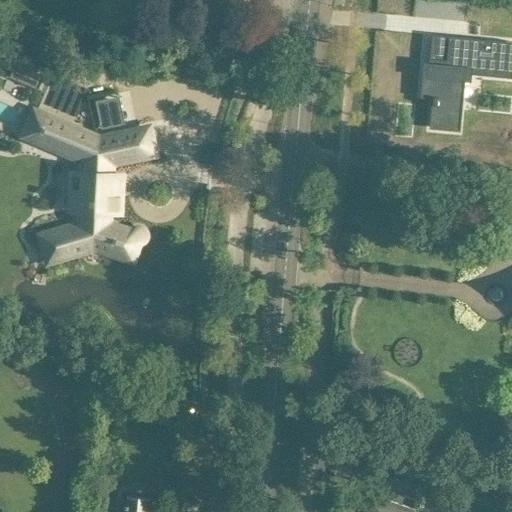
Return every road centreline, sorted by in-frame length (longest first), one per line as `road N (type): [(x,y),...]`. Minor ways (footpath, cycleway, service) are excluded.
road 1 (tertiary): [(285,270),(310,0)]
road 2 (unclassified): [(301,511),(322,280),(285,270)]
road 3 (tertiary): [(263,511),(285,270)]
